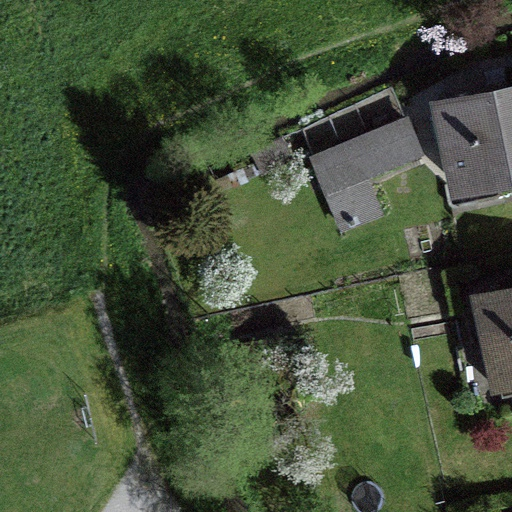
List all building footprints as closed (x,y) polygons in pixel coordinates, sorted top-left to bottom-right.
[(0,192),(34,185),(0,27),(0,192)] [(453,187),(511,174),(511,90),(436,107),(453,187)] [(323,190),(416,153),(403,123),(311,159),(323,190)] [(495,381),(511,377),(511,293),(478,301),(495,381)] [(241,353),(252,402),(306,391),(295,341),(241,353)]
